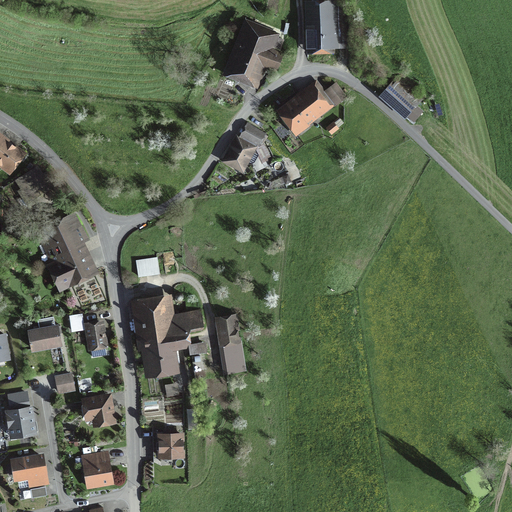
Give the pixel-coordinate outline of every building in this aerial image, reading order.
[(323,5),(306,5),(307,28),(313,28),(313,48),(341,47),(341,31),(334,31),(334,27),(330,28),(329,11),(338,10),(337,0),(321,0),(322,2),(323,2),(323,5)] [(252,21),(247,19),(227,70),(255,81),(272,36),(249,27),(252,21)] [(328,91),(337,103),(346,96),(338,84),(328,91)] [(415,103),(394,84),(383,95),(412,122),(420,112),(413,106),(415,103)] [(295,128),(293,130),(296,134),(309,125),(305,120),(319,110),(320,111),(329,105),(316,87),(283,111),(295,128)] [(265,134),(247,124),(228,159),(242,166),(253,147),(245,143),(248,139),(258,145),(265,134)] [(335,126),(328,131),(333,137),(339,132),(335,126)] [(0,162),(10,170),(22,154),(0,138),(0,162)] [(35,196),(54,184),(47,174),(20,191),(29,205),(37,200),(35,196)] [(67,217),(38,231),(44,244),(39,246),(47,262),(52,259),(55,266),(53,267),(62,286),(67,284),(67,283),(93,270),(67,217)] [(135,261),(138,276),(159,273),(156,257),(135,261)] [(172,348),(189,345),(187,329),(204,327),(202,311),(176,314),(179,330),(169,332),(164,299),(140,303),(150,372),(175,369),(172,348)] [(82,315),(70,317),(73,331),(84,329),(82,315)] [(38,319),(39,329),(30,331),(33,349),(60,344),(57,326),(55,326),(53,316),(38,319)] [(234,318),(220,320),(223,343),(237,341),(234,318)] [(101,324),(87,326),(91,347),(105,345),(101,324)] [(0,359),(8,358),(5,335),(0,335),(0,359)] [(74,389),(71,374),(56,376),(59,392),(74,389)] [(12,410),(7,411),(12,437),(35,433),(28,393),(9,397),(12,410)] [(84,400),(87,418),(95,416),(96,424),(113,421),(109,396),(84,400)] [(160,456),(182,455),(182,434),(160,435),(160,456)] [(44,473),(41,456),(14,460),(17,478),(44,473)] [(111,481),(109,467),(107,467),(106,460),(86,463),(90,485),(111,481)] [(32,497),(47,495),(45,486),(31,489),(32,497)]
